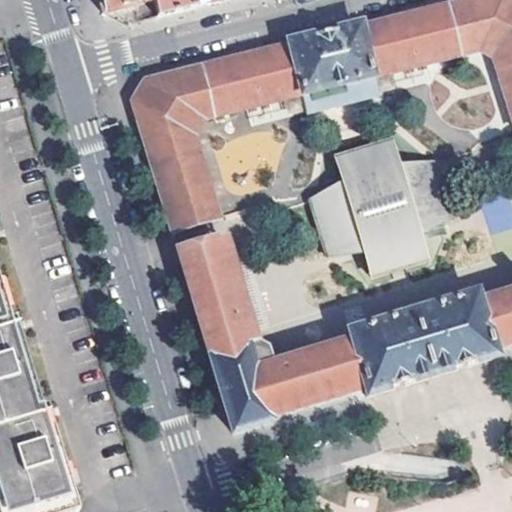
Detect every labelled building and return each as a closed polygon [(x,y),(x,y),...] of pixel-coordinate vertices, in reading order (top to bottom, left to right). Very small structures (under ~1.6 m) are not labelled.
[(98,0),(102,12),(108,15),(129,9),(154,3),(153,0),(98,0)] [(173,235),(221,220),(197,134),(203,119),(302,95),(307,116),(379,99),(372,79),(487,48),(511,125),(511,0),(476,0),(362,30),(360,25),(322,35),(290,44),(291,47),(147,84),(134,104),(173,235)] [(164,15),(195,8),(192,0),(153,0),(154,3),(158,17),(164,15)] [(124,26),(133,23),(129,9),(108,15),(124,26)] [(338,185),(368,281),(427,263),(397,165),(389,138),(329,156),(338,185)] [(234,236),(216,241),(247,345),(258,342),(268,347),(234,236)] [(273,365),(268,347),(258,342),(247,345),(216,241),(179,252),(234,434),(271,424),(269,418),(365,389),(367,397),(397,388),(460,369),(495,359),(492,350),(511,343),(511,292),(478,303),(476,295),(347,334),(350,342),(273,365)] [(0,511),(51,511),(68,507),(54,461),(42,419),(36,420),(22,370),(10,331),(3,333),(0,322),(0,511)]
